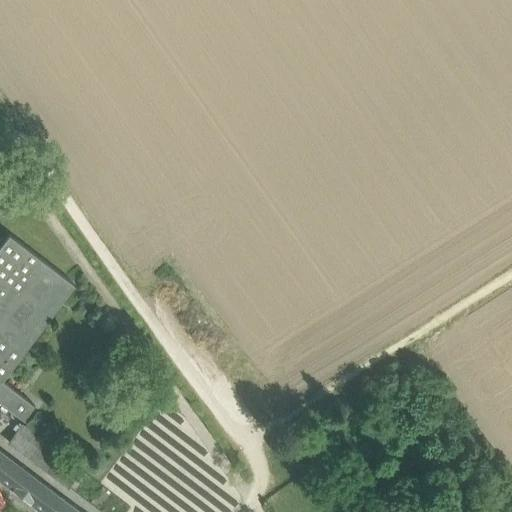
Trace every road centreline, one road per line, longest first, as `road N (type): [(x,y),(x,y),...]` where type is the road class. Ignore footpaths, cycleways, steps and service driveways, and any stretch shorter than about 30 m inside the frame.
road 1 (unclassified): [(242,449),(23,138),(0,141)]
road 2 (track): [(511,277),(242,449)]
